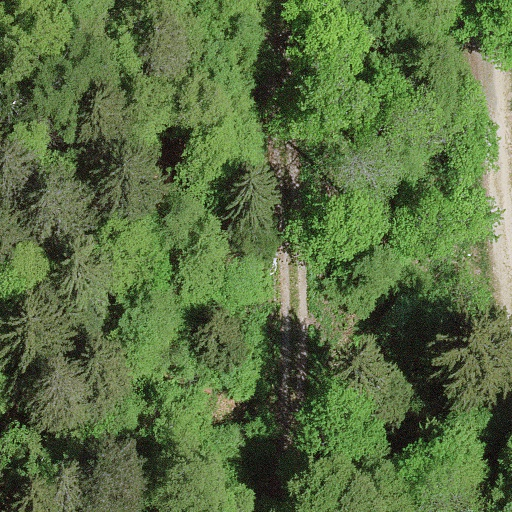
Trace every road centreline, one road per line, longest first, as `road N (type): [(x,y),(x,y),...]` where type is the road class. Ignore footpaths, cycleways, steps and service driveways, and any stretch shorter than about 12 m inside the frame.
road 1 (track): [(263,511),(271,0)]
road 2 (track): [(511,262),(487,0)]
